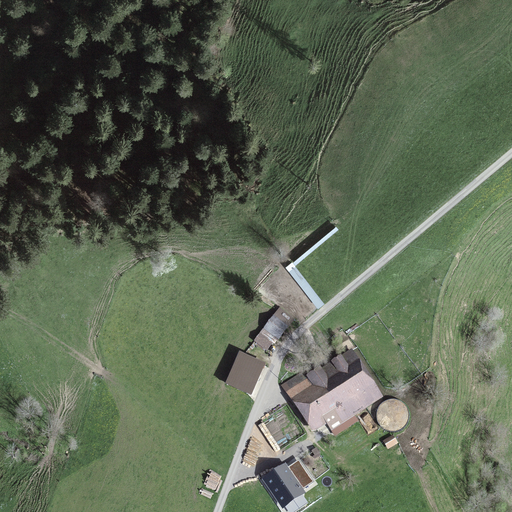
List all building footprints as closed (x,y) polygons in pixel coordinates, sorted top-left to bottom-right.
[(284,328),(275,320),(256,343),(266,351),(284,328)] [(382,398),(351,351),(311,378),(306,370),(284,384),(296,402),(298,401),(314,426),(334,413),(341,424),(382,398)] [(247,395),(261,364),(236,353),(222,384),(247,395)] [(413,420),(398,395),(376,407),(391,433),(413,420)] [(384,443),(388,448),(397,443),(393,437),(384,443)] [(285,463),(262,478),(283,508),(306,493),(303,489),(314,481),(299,459),(288,466),(285,463)] [(290,511),(291,511),(307,502),(303,496),(287,505),(290,511)]
